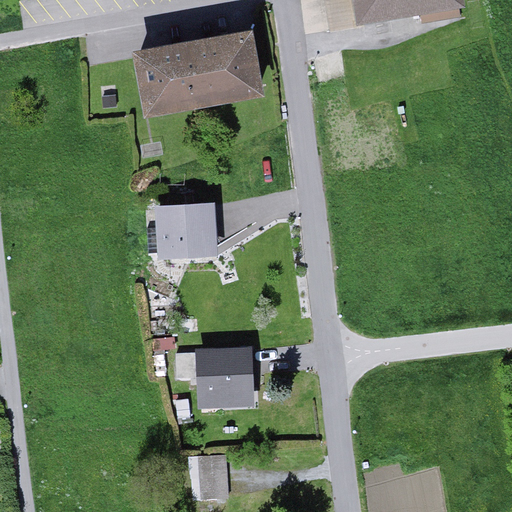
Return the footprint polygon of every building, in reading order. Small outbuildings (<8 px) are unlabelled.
[(453,0),(351,0),(354,20),(454,3),(453,0)] [(240,26),(126,48),(138,110),(252,88),(240,26)] [(207,203),(151,207),(155,256),(211,252),(207,203)] [(243,350),(188,351),(190,404),(244,403),(243,350)] [(224,452),(188,456),(193,498),(229,494),(224,452)]
